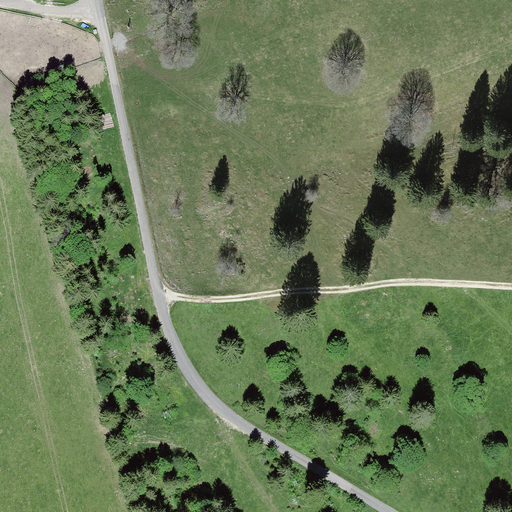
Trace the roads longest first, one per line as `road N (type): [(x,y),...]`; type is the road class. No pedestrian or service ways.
road 1 (tertiary): [(388,511),(234,418),(186,368),(157,293),(94,0)]
road 2 (track): [(103,42),(269,154),(300,197),(457,282)]
road 3 (track): [(157,293),(228,299),(393,282),(511,284)]
